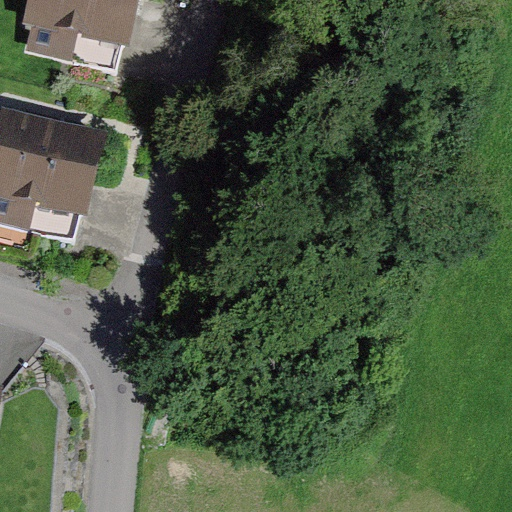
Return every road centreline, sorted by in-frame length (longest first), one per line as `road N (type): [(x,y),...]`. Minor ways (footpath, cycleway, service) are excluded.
road 1 (residential): [(126,370),(226,0)]
road 2 (residential): [(126,370),(70,326),(0,303)]
road 3 (residential): [(114,511),(126,370)]
